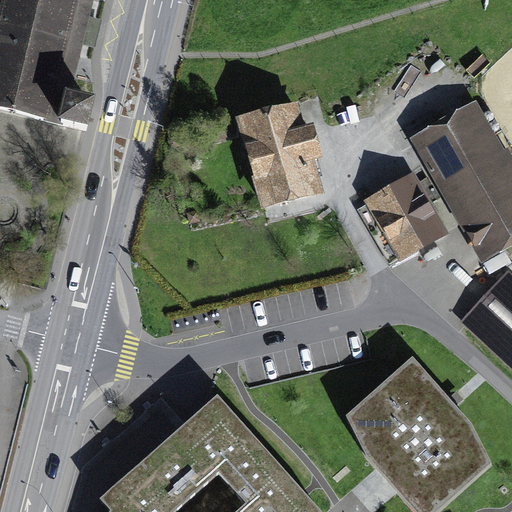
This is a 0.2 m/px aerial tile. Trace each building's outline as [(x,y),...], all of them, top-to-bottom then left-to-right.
[(1,0),(0,8),(0,110),(89,129),(96,99),(72,93),(83,46),(95,49),(102,21),(90,18),(94,0),(1,0)] [(408,140),(481,266),(511,247),(511,164),(475,101),(408,140)] [(297,105),(238,121),(262,210),(321,194),(313,162),(322,159),(313,125),(303,128),(297,105)] [(415,171),(362,202),(399,265),(452,234),(415,171)] [(465,316),(511,360),(511,277),(507,272),(465,316)] [(467,425),(414,369),(348,429),(368,468),(385,485),(410,511),(440,511),(490,467),(467,425)] [(326,511),(215,389),(87,502),(96,511),(326,511)]
